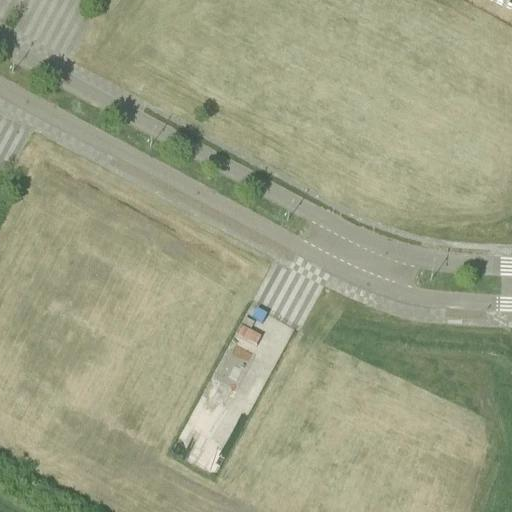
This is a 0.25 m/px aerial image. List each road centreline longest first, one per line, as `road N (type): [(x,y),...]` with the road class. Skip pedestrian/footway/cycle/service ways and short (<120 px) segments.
road 1 (residential): [(359,238),(0,47)]
road 2 (residential): [(0,88),(343,273)]
road 3 (residential): [(343,273),(415,300),(511,305)]
road 4 (residential): [(511,268),(416,261),(359,238)]
